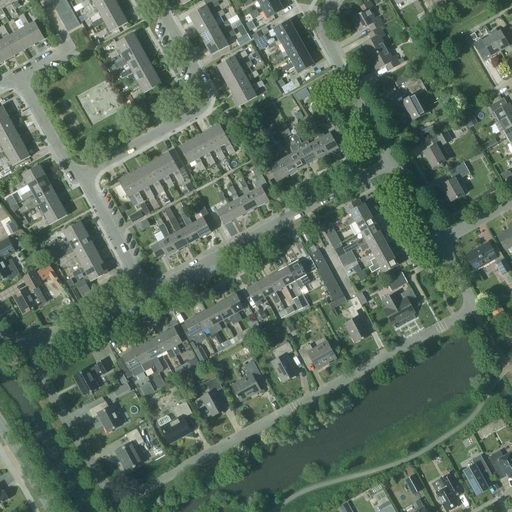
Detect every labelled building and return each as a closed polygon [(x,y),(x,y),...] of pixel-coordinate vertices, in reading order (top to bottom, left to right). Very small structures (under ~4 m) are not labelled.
[(69,4),(68,3),(66,0),(63,0),(54,6),(56,11),(69,4)] [(117,3),(115,0),(97,0),(94,2),(97,8),(87,13),(89,18),(99,12),(117,3)] [(189,15),(195,25),(212,16),(209,10),(219,4),(218,2),(220,0),(205,0),(204,1),(207,5),(189,15)] [(283,10),(277,0),(274,0),(262,7),(269,18),(283,10)] [(369,26),(372,32),(380,27),(384,25),(379,16),(375,18),(370,9),(373,7),(370,1),(360,7),(363,12),(352,18),(360,31),(369,26)] [(117,3),(99,12),(102,18),(92,23),(95,28),(105,22),(122,13),(117,3)] [(56,11),(59,16),(72,9),(69,4),(56,11)] [(59,16),(61,19),(62,21),(75,14),(72,9),(59,16)] [(252,18),(259,14),(257,9),(250,13),(252,18)] [(195,25),(200,35),(218,25),(215,20),(225,14),(222,10),(212,16),(195,25)] [(128,23),(122,13),(105,22),(108,28),(98,33),(100,38),(110,32),(128,23)] [(19,17),(25,27),(35,44),(45,39),(35,21),(29,25),(24,14),(19,17)] [(62,21),(65,27),(77,20),(75,14),(62,21)] [(232,24),(241,19),(239,14),(230,19),(232,24)] [(35,44),(25,27),(19,30),(14,20),(9,22),(15,33),(25,50),(35,44)] [(65,27),(68,32),(80,25),(77,20),(65,27)] [(230,24),(228,20),(218,25),(200,35),(206,45),(223,35),(220,30),(230,24)] [(289,20),(274,28),(277,34),(281,40),(295,32),(289,20)] [(15,56),(25,50),(15,33),(10,36),(4,25),(0,27),(0,29),(5,38),(15,56)] [(267,27),(252,35),(256,41),(263,37),(262,35),(269,31),(267,27)] [(380,27),(372,32),(368,34),(371,39),(362,44),(369,57),(387,48),(382,39),(386,36),(380,27)] [(510,47),(511,45),(511,35),(509,31),(503,34),(501,30),(498,32),(496,29),(490,33),(492,36),(501,51),(509,46),(510,47)] [(233,30),(223,35),(206,45),(211,55),(229,46),(226,40),(236,34),(233,30)] [(265,40),(272,36),(269,31),(262,35),(263,37),(265,40)] [(281,40),(287,51),(301,43),(295,32),(281,40)] [(140,43),(134,33),(116,43),(120,49),(109,54),(112,59),(122,53),(140,43)] [(240,45),(250,39),(248,34),(237,40),(240,45)] [(492,36),(482,41),(485,45),(478,48),(486,61),(492,57),(492,56),(501,51),(492,36)] [(0,53),(5,61),(15,56),(5,38),(0,41),(0,53)] [(271,51),(278,46),(276,42),(268,46),(271,51)] [(117,69),(128,63),(145,53),(140,43),(122,53),(125,59),(115,64),(117,69)] [(307,54),(301,43),(287,51),(293,62),(307,54)] [(392,57),(387,48),(369,57),(377,70),(386,65),(389,71),(401,64),(396,55),(392,57)] [(217,66),(223,76),(240,66),(237,61),(248,55),(245,51),(235,56),(217,66)] [(123,79),(133,73),(151,63),(145,53),(128,63),(131,69),(120,74),(123,79)] [(275,58),(277,62),(284,58),(282,53),(275,58)] [(314,65),(307,54),(293,62),(299,73),(314,65)] [(251,61),(240,66),(223,76),(228,86),(246,76),(243,71),(253,65),(251,61)] [(136,79),(126,84),(129,89),(139,83),(156,73),(151,63),(133,73),(136,79)] [(281,68),(283,73),(290,69),(288,64),(281,68)] [(256,71),(246,76),(228,86),(234,96),(252,86),(249,81),(259,75),(256,71)] [(162,84),(156,73),(139,83),(142,88),(132,94),(134,99),(144,93),(162,84)] [(407,73),(394,80),(398,86),(410,79),(407,73)] [(425,114),(414,95),(426,89),(420,78),(407,85),(413,95),(403,101),(414,121),(425,114)] [(286,85),(282,87),(286,94),(300,86),(296,79),(286,85)] [(262,81),(252,86),(234,96),(240,106),(257,97),(254,91),(264,85),(262,81)] [(130,95),(125,98),(130,106),(134,103),(130,95)] [(499,121),(511,113),(511,107),(509,103),(506,105),(502,99),(490,106),(493,113),(494,112),(499,121)] [(0,120),(9,116),(3,106),(0,107),(0,120)] [(267,116),(263,109),(257,113),(261,120),(267,116)] [(478,123),(472,113),(464,117),(470,128),(478,123)] [(503,131),(507,137),(511,134),(511,113),(499,121),(495,124),(500,133),(503,131)] [(0,133),(14,126),(9,116),(0,120),(0,133)] [(305,127),(311,123),(308,118),(302,121),(305,127)] [(230,142),(220,124),(210,130),(220,147),(225,144),(231,154),(235,152),(230,142)] [(20,136),(14,126),(0,133),(0,146),(2,146),(20,136)] [(315,130),(320,139),(328,154),(339,148),(334,139),(339,136),(335,129),(329,132),(330,134),(325,137),(320,128),(315,130)] [(284,138),(291,134),(288,129),(281,133),(284,138)] [(210,130),(200,135),(210,153),(215,150),(221,160),(225,157),(220,147),(210,130)] [(433,168),(446,161),(444,158),(448,156),(444,149),(440,151),(438,148),(452,140),(446,130),(431,139),(434,146),(424,152),(433,168)] [(318,159),(310,145),(308,140),(302,143),(297,134),(292,137),(296,143),(300,150),(308,165),(318,159)] [(200,135),(190,141),(200,158),(205,155),(211,166),(215,163),(210,153),(200,135)] [(0,159),(7,156),(25,146),(20,136),(2,146),(5,151),(0,153),(0,159)] [(328,154),(320,139),(310,145),(318,159),(328,154)] [(264,149),(271,145),(268,140),(261,144),(264,149)] [(205,169),(200,158),(190,141),(180,147),(189,164),(195,161),(201,171),(205,169)] [(484,150),(490,146),(488,142),(481,146),(484,150)] [(295,153),(290,156),(298,170),(308,165),(300,150),(296,143),(291,146),(295,153)] [(31,156),(25,146),(7,156),(10,161),(0,167),(3,171),(13,166),(31,156)] [(169,152),(159,158),(169,176),(174,173),(180,183),(185,180),(189,178),(184,168),(179,170),(169,152)] [(287,176),(298,170),(290,156),(284,159),(280,152),(276,155),(287,176)] [(277,182),(287,176),(276,155),(271,157),(275,164),(264,170),(269,181),(275,178),(277,182)] [(159,158),(149,164),(159,181),(164,178),(170,188),(175,186),(169,176),(159,158)] [(159,181),(149,164),(139,169),(149,187),(154,184),(160,194),(165,191),(159,181)] [(470,174),(464,164),(449,172),(453,179),(443,185),(452,201),(464,195),(456,181),(470,174)] [(46,175),(40,165),(22,175),(26,180),(15,186),(18,191),(28,185),(46,175)] [(258,167),(252,170),(258,180),(254,182),(254,184),(257,189),(250,193),(258,207),(270,201),(263,189),(268,186),(258,167)] [(155,197),(149,187),(139,169),(129,175),(139,192),(144,189),(150,200),(155,197)] [(510,172),(507,171),(501,174),(504,179),(511,175),(510,172)] [(23,201),(34,195),(51,185),(46,175),(28,185),(31,190),(21,196),(23,201)] [(150,213),(139,192),(129,175),(119,180),(129,198),(134,195),(146,215),(150,213)] [(244,189),(248,187),(244,180),(240,182),(244,189)] [(29,211),(39,205),(57,195),(51,185),(34,195),(37,200),(26,206),(29,211)] [(237,193),(233,186),(229,188),(233,195),(237,193)] [(218,194),(222,202),(226,199),(222,192),(218,194)] [(250,193),(239,199),(247,213),(258,207),(250,193)] [(42,210),(32,216),(34,220),(45,215),(62,205),(57,195),(39,205),(42,210)] [(239,199),(228,205),(236,219),(247,213),(239,199)] [(349,226),(356,222),(371,214),(365,203),(362,205),(359,199),(345,207),(348,213),(351,212),(353,217),(346,221),(349,226)] [(192,224),(200,238),(212,232),(204,218),(209,215),(202,203),(193,208),(197,215),(201,213),(203,218),(193,224),(192,224)] [(68,215),(62,205),(45,215),(48,220),(37,226),(40,230),(50,225),(68,215)] [(225,225),(236,219),(228,205),(217,211),(225,225)] [(189,244),(200,238),(192,224),(193,224),(186,211),(182,213),(185,220),(185,221),(188,227),(182,230),(181,230),(189,244)] [(144,217),(141,212),(130,217),(133,223),(144,217)] [(356,222),(362,232),(376,224),(371,214),(356,222)] [(179,224),(175,217),(171,220),(174,226),(175,227),(179,224)] [(141,232),(152,225),(149,218),(137,226),(141,232)] [(59,247),(69,242),(87,232),(81,222),(64,231),(67,237),(56,243),(55,240),(43,247),(47,254),(59,247)] [(165,239),(151,246),(158,259),(166,255),(167,257),(179,250),(171,236),(164,223),(158,226),(165,239)] [(179,224),(175,227),(174,226),(177,232),(171,236),(179,250),(189,244),(181,230),(182,230),(179,224)] [(359,247),(360,246),(367,242),(382,234),(376,224),(362,232),(365,237),(356,242),(359,247)] [(511,227),(498,236),(505,250),(511,246),(511,227)] [(64,257),(75,252),(92,242),(87,232),(69,242),(72,247),(62,253),(64,257)] [(382,234),(367,242),(360,246),(363,251),(370,247),(373,252),(387,244),(382,234)] [(16,248),(24,244),(21,236),(12,240),(16,248)] [(3,259),(16,252),(8,238),(0,242),(0,279),(8,275),(11,280),(12,280),(11,278),(18,274),(11,261),(6,264),(3,259)] [(70,267),(80,262),(98,252),(92,242),(75,252),(78,257),(67,263),(70,267)] [(487,242),(467,253),(476,269),(494,259),(503,275),(511,270),(496,245),(490,248),(487,242)] [(371,261),(373,265),(393,255),(387,244),(373,252),(376,258),(371,261)] [(310,257),(312,260),(322,255),(319,250),(309,255),(310,257)] [(355,258),(351,251),(346,254),(350,261),(355,258)] [(83,267),(73,273),(75,277),(86,272),(103,262),(98,252),(80,262),(83,267)] [(312,260),(314,265),(324,260),(322,255),(312,260)] [(387,278),(396,273),(393,268),(399,265),(393,255),(373,265),(369,267),(372,272),(381,267),(387,278)] [(317,270),(316,267),(314,265),(312,260),(310,257),(300,262),(299,260),(288,266),(296,281),(300,289),(308,284),(310,280),(307,275),(317,270)] [(324,260),(314,265),(316,267),(317,270),(317,271),(327,265),(324,260)] [(109,272),(103,262),(86,272),(89,277),(76,284),(83,295),(95,289),(91,282),(109,272)] [(50,275),(52,279),(57,276),(49,264),(38,272),(44,280),(50,275)] [(317,271),(320,276),(330,270),(327,265),(317,271)] [(353,268),(357,274),(362,271),(359,265),(353,268)] [(296,281),(288,266),(278,272),(286,286),(296,281)] [(40,306),(32,291),(44,284),(36,270),(23,278),(28,287),(13,296),(24,314),(40,306)] [(330,270),(320,276),(323,281),(333,275),(330,270)] [(366,278),(362,271),(357,274),(361,281),(366,278)] [(276,292),(286,286),(278,272),(268,277),(276,292)] [(392,291),(408,283),(402,272),(386,280),(392,291)] [(336,281),(333,275),(323,281),(326,286),(336,281)] [(268,277),(258,283),(266,297),(276,292),(268,277)] [(338,286),(336,281),(326,286),(328,291),(338,286)] [(258,283),(247,289),(257,307),(263,304),(261,300),(266,297),(258,283)] [(341,291),(338,286),(328,291),(331,296),(341,291)] [(411,309),(420,305),(411,288),(398,296),(394,294),(386,299),(385,303),(388,308),(386,309),(394,324),(413,313),(411,309)] [(334,302),(344,296),(341,291),(331,296),(334,302)] [(358,294),(356,295),(357,296),(362,305),(367,302),(362,292),(358,294)] [(237,294),(226,300),(235,317),(238,323),(243,320),(239,312),(244,309),(245,311),(250,308),(242,294),(238,296),(237,294)] [(294,300),(299,311),(308,306),(302,296),(294,300)] [(347,301),(344,296),(334,302),(329,304),(332,309),(347,301)] [(363,307),(362,305),(357,296),(350,300),(353,305),(348,308),(354,319),(345,324),(355,342),(370,335),(357,310),(363,307)] [(238,323),(235,317),(226,300),(216,306),(224,320),(230,317),(234,325),(238,323)] [(506,313),(500,303),(491,309),(496,318),(506,313)] [(223,330),(219,323),(224,320),(216,306),(206,311),(218,332),(223,330)] [(292,306),(285,310),(288,315),(295,311),(292,306)] [(254,313),(259,322),(267,317),(262,308),(254,313)] [(281,318),(288,315),(285,310),(278,313),(281,318)] [(218,332),(206,311),(196,317),(203,331),(209,328),(213,335),(218,332)] [(197,344),(202,341),(198,334),(203,331),(196,317),(185,322),(185,323),(186,323),(186,324),(182,326),(189,341),(194,338),(197,344)] [(174,328),(164,334),(176,356),(181,353),(177,345),(182,342),(186,339),(180,327),(175,330),(174,328)] [(253,334),(250,329),(243,332),(246,337),(253,334)] [(239,341),(246,337),(243,332),(237,336),(239,341)] [(164,334),(154,339),(162,354),(167,351),(171,359),(176,356),(164,334)] [(162,354),(154,339),(144,345),(152,359),(155,366),(159,373),(163,371),(164,369),(157,356),(162,354)] [(226,348),(232,345),(229,340),(223,343),(226,348)] [(272,351),(277,360),(272,362),(283,382),(297,374),(287,355),(294,351),(289,342),(272,351)] [(310,345),(299,351),(306,363),(313,360),(317,368),(336,358),(327,342),(313,350),(310,345)] [(219,352),(226,348),(223,343),(216,347),(219,352)] [(155,366),(152,359),(144,345),(133,350),(141,365),(145,372),(155,366)] [(196,351),(202,362),(207,359),(201,348),(196,351)] [(145,372),(141,365),(133,350),(123,356),(128,365),(123,368),(128,378),(133,375),(135,377),(145,372)] [(191,360),(194,366),(199,363),(196,357),(191,360)] [(90,369),(89,368),(73,376),(84,396),(100,387),(92,373),(95,372),(96,374),(101,371),(103,375),(111,370),(105,359),(97,364),(98,365),(90,369)] [(255,380),(262,376),(253,361),(242,367),(248,377),(233,386),(241,401),(261,390),(255,380)] [(191,367),(188,362),(182,366),(184,371),(191,367)] [(177,375),(184,371),(182,366),(175,370),(177,375)] [(123,384),(128,381),(124,374),(119,377),(123,384)] [(226,409),(216,391),(222,388),(217,377),(206,383),(211,392),(195,401),(199,409),(206,405),(213,416),(226,409)] [(163,380),(156,384),(159,389),(166,385),(163,380)] [(143,386),(146,395),(156,391),(153,382),(143,386)] [(122,386),(125,392),(131,389),(127,383),(122,386)] [(99,415),(108,432),(122,424),(112,406),(109,408),(105,401),(89,410),(93,418),(99,415)] [(172,421),(169,417),(167,416),(160,419),(159,422),(161,427),(162,426),(171,443),(192,432),(184,417),(192,413),(186,402),(174,408),(179,417),(172,421)] [(135,447),(144,442),(137,428),(126,435),(131,443),(116,451),(127,472),(144,462),(135,447)] [(504,457),(500,451),(489,457),(497,471),(504,467),(509,478),(511,476),(511,453),(504,457)] [(477,493),(488,487),(485,481),(493,476),(481,455),(472,460),(476,466),(465,472),(469,479),(468,480),(473,489),(474,488),(477,493)] [(437,494),(436,496),(438,500),(441,500),(447,511),(460,505),(457,498),(464,494),(452,472),(440,478),(445,487),(436,492),(437,494)] [(422,490),(414,475),(405,480),(413,495),(422,490)] [(0,503),(9,499),(4,490),(2,492),(0,488),(0,503)] [(420,499),(416,502),(419,507),(418,508),(416,511),(414,511),(427,511),(424,507),(420,499)] [(340,507),(342,511),(344,511),(350,509),(347,503),(340,507)]
